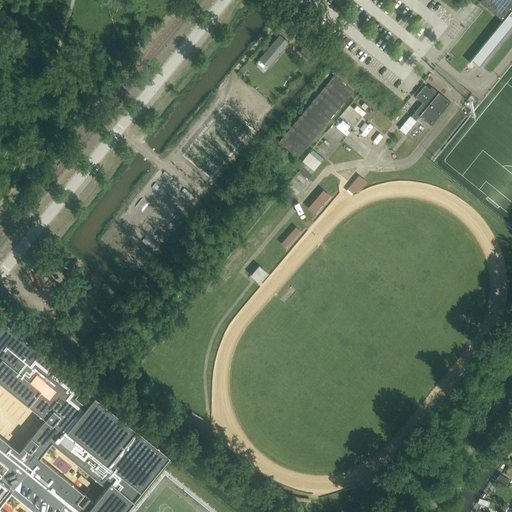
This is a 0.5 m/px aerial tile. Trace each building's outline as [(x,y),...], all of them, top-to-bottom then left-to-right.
[(511,0),(480,0),(480,2),(503,21),(511,9),(511,0)] [(280,36),(260,60),(269,68),(289,44),(280,36)] [(298,158),(353,92),(334,76),(279,142),(298,158)] [(432,125),(451,101),(439,92),(437,94),(425,84),(415,97),(422,103),(411,116),(416,120),(420,115),(432,125)] [(383,129),(388,119),(377,113),(372,124),(383,129)] [(365,122),(360,128),(367,134),(372,128),(365,122)] [(302,162),(314,171),(323,159),(312,150),(302,162)] [(303,167),(299,172),(309,179),(312,174),(303,167)] [(360,174),(348,188),(356,195),(368,180),(360,174)] [(315,213),(331,194),(324,188),(308,207),(315,213)] [(288,247),(302,230),(296,225),(282,243),(288,247)] [(261,282),(270,272),(260,264),(252,274),(261,282)] [(0,471),(1,473),(0,475),(0,511),(6,511),(0,507),(0,506),(12,492),(36,511),(124,511),(130,506),(170,456),(91,392),(83,402),(75,396),(84,386),(5,322),(0,328),(0,381),(46,419),(19,451),(0,435),(0,471)]
